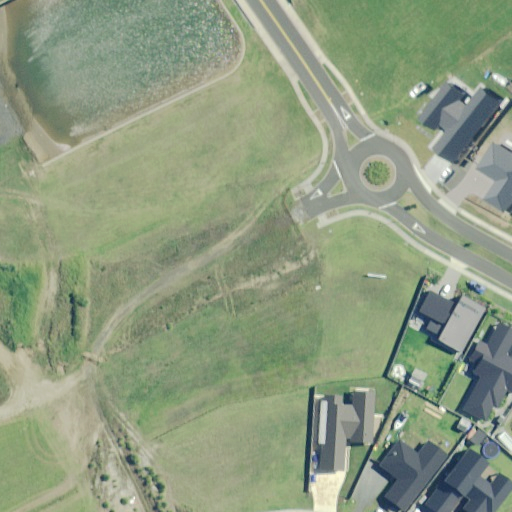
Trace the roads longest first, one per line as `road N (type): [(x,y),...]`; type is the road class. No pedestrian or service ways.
road 1 (residential): [(511,283),(421,233),(384,197)]
road 2 (residential): [(401,175),(451,222),(511,256)]
road 3 (residential): [(357,193),(300,211),(347,168)]
road 4 (residential): [(326,101),(260,0)]
